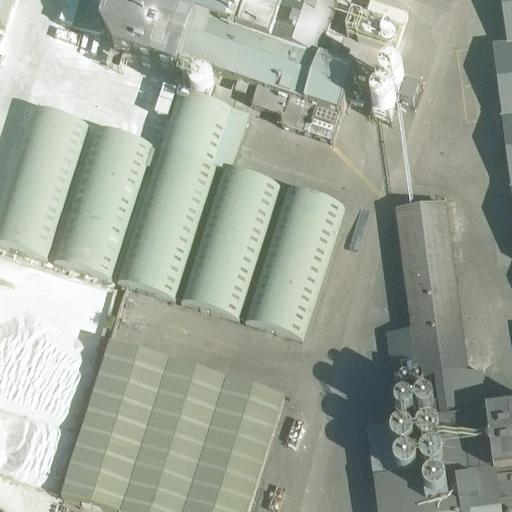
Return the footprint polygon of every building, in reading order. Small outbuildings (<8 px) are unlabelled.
[(75,0),(70,0),(62,26),(101,39),(105,36),(116,56),(178,78),(182,66),(259,92),(253,108),(285,119),(282,129),(333,146),(357,76),(336,69),(345,42),(326,36),(338,0),(83,0),(83,3),(75,0)] [(371,5),(359,42),(395,54),(408,18),(371,5)] [(412,333),(388,336),(395,390),(415,387),(420,387),(420,382),(431,381),(436,424),(454,422),(448,378),(469,376),(449,227),(446,208),(396,214),(412,333)] [(62,498),(104,511),(249,511),(284,403),(110,348),(62,498)] [(511,414),(487,418),(495,475),(511,472),(511,414)] [(393,429),(367,434),(379,511),(498,511),(497,503),(511,501),(511,476),(494,478),(493,475),(491,463),(401,478),(393,429)]
